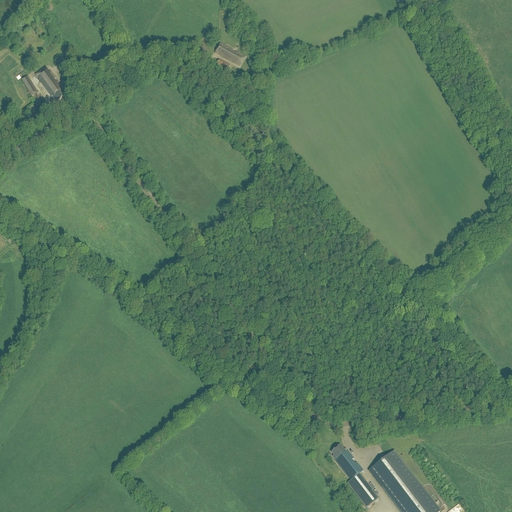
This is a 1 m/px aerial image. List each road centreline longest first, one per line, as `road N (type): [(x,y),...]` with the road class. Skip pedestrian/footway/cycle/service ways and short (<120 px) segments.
road 1 (tertiary): [(511,401),(328,425),(298,399),(89,115),(70,114),(0,161)]
road 2 (track): [(508,402),(218,89)]
road 3 (track): [(430,0),(218,89)]
road 4 (track): [(218,89),(190,65),(164,60),(80,112)]
